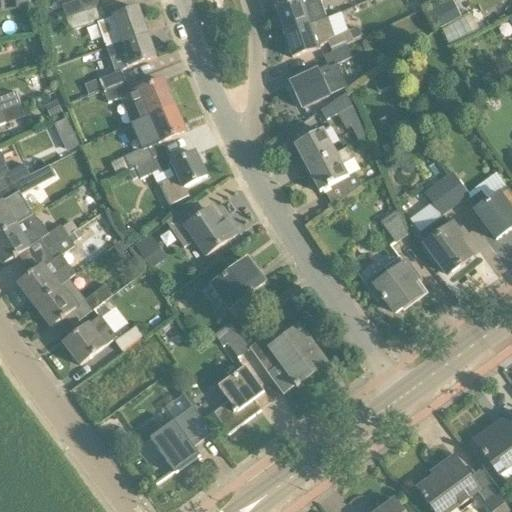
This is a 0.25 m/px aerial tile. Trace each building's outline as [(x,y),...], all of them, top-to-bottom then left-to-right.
[(28,9),(27,0),(15,0),(15,9),(28,9)] [(79,15),(102,9),(99,0),(87,0),(62,8),(66,20),(79,15)] [(326,21),(320,1),(319,2),(318,1),(304,6),(303,2),(276,11),(284,36),(326,21)] [(449,32),(466,23),(455,2),(438,12),(449,32)] [(107,49),(148,35),(139,10),(106,22),(102,9),(79,15),(66,20),(70,33),(99,25),(107,49)] [(46,27),(51,18),(41,13),(36,22),(46,27)] [(347,47),(354,44),(348,32),(334,39),(328,21),(326,21),(284,36),(292,60),(320,50),(320,49),(328,45),(332,54),(347,47)] [(349,33),(353,42),(361,38),(357,29),(349,33)] [(148,35),(107,49),(111,61),(124,56),(129,68),(156,59),(148,35)] [(352,59),(347,47),(332,54),(333,54),(323,59),(328,68),(291,84),(303,111),(329,98),(347,90),(337,67),(352,59)] [(38,53),(34,59),(35,65),(46,62),(43,52),(38,53)] [(103,93),(125,84),(121,73),(99,82),(103,93)] [(377,78),(382,90),(394,85),(390,73),(377,78)] [(120,101),(125,113),(131,111),(137,125),(176,109),(164,82),(131,96),(125,84),(103,93),(108,106),(120,101)] [(96,83),(85,86),(89,96),(99,92),(96,83)] [(0,116),(2,116),(1,112),(20,105),(16,94),(0,100),(0,116)] [(326,123),(352,109),(346,96),(321,114),(326,123)] [(62,115),(55,102),(45,107),(52,120),(62,115)] [(1,112),(2,116),(6,125),(24,119),(20,105),(13,108),(1,112)] [(148,150),(186,133),(176,109),(137,125),(132,128),(138,143),(144,140),(148,150)] [(54,126),(58,136),(70,130),(66,121),(54,126)] [(308,171),(336,156),(323,132),(295,147),(308,171)] [(154,162),(153,161),(148,150),(124,160),(130,173),(135,171),(154,162)] [(336,156),(308,171),(320,194),(323,192),(333,210),(362,188),(355,175),(349,178),(343,167),(354,162),(347,150),(337,156),(336,156)] [(0,194),(30,177),(25,167),(9,175),(0,154),(0,194)] [(154,162),(135,171),(141,182),(158,174),(159,177),(170,172),(173,180),(160,187),(170,208),(189,199),(184,189),(207,178),(195,154),(171,166),(166,155),(153,161),(154,162)] [(129,175),(132,181),(138,178),(135,172),(129,175)] [(437,186),(454,208),(467,199),(451,176),(437,186)] [(0,237),(17,228),(3,206),(13,200),(13,202),(37,189),(30,177),(0,194),(0,237)] [(442,217),(454,208),(437,186),(426,195),(442,217)] [(511,196),(508,191),(489,204),(482,195),(471,204),(477,213),(476,214),(496,242),(511,231),(511,196)] [(205,215),(197,203),(167,224),(186,250),(196,242),(208,258),(238,235),(226,219),(220,224),(211,211),(205,215)] [(395,245),(407,237),(397,213),(381,224),(395,245)] [(450,229),(444,220),(421,237),(428,246),(426,248),(449,277),(471,261),(459,243),(461,240),(452,228),(450,229)] [(47,252),(68,239),(61,228),(48,236),(42,226),(32,231),(26,222),(17,228),(0,237),(0,254),(6,264),(40,242),(47,252)] [(62,229),(68,239),(77,232),(71,223),(62,229)] [(77,232),(68,239),(73,245),(82,239),(77,232)] [(135,247),(150,270),(165,259),(149,237),(135,247)] [(47,252),(54,263),(62,258),(75,249),(73,245),(68,239),(47,252)] [(128,249),(123,242),(112,250),(117,257),(128,249)] [(405,268),(401,262),(385,273),(384,272),(365,286),(377,303),(383,299),(396,315),(420,298),(412,287),(417,283),(407,267),(405,268)] [(76,277),(67,265),(60,270),(54,263),(19,287),(36,308),(70,282),(76,277)] [(235,322),(257,306),(251,297),(266,286),(248,263),(213,289),(235,322)] [(158,292),(146,275),(129,287),(142,304),(158,292)] [(53,330),(86,304),(70,282),(36,308),(53,330)] [(113,298),(106,288),(86,304),(93,313),(113,298)] [(81,368),(117,340),(100,318),(64,346),(81,368)] [(249,351),(231,326),(215,338),(223,349),(228,346),(238,360),(250,352),(249,351)] [(123,356),(144,340),(136,329),(114,344),(123,356)] [(249,351),(250,352),(283,397),(295,389),(296,391),(300,388),(299,388),(325,368),(299,331),(272,351),(266,355),(258,344),(249,351)] [(229,437),(261,413),(254,404),(265,396),(246,370),(220,389),(229,404),(214,417),(229,437)] [(196,448),(210,438),(190,411),(150,440),(175,476),(197,460),(189,449),(194,445),(196,448)] [(500,478),(511,469),(511,416),(475,444),(500,478)] [(115,434),(122,444),(129,439),(121,429),(115,434)] [(434,511),(453,511),(479,494),(454,459),(442,468),(445,471),(418,491),(434,511)] [(488,511),(508,511),(496,495),(483,505),(488,511)] [(401,511),(394,503),(381,511),(401,511)]
